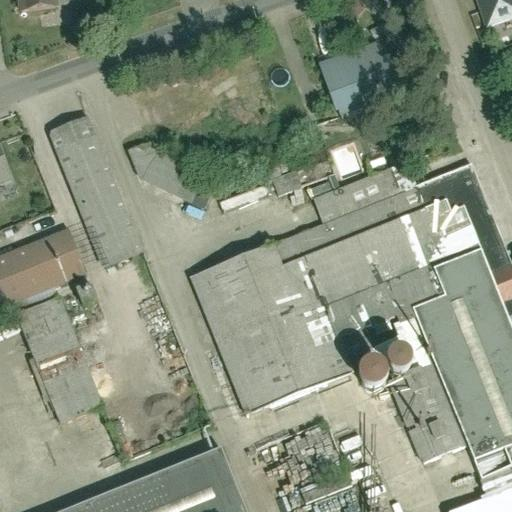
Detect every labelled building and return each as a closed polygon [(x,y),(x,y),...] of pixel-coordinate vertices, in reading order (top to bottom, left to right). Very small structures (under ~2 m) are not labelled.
[(22,0),(25,14),(76,3),(75,0),(22,0)] [(414,17),(409,0),(360,0),(370,29),(414,17)] [(511,23),(511,0),(477,0),(488,32),(511,23)] [(380,45),(320,66),(341,121),(398,99),(380,45)] [(72,126),(51,135),(107,270),(145,254),(91,118),(72,126)] [(0,183),(14,178),(0,141),(0,183)] [(125,151),(135,180),(201,212),(213,189),(222,216),(265,202),(257,175),(221,186),(156,155),(152,143),(125,151)] [(326,228),(193,282),(250,421),(357,378),(341,339),(414,310),(491,500),(460,511),(511,511),(511,270),(471,169),(390,201),(381,178),(317,204),(326,228)] [(67,234),(0,260),(0,314),(86,281),(67,234)] [(59,299),(12,316),(52,427),(100,410),(78,350),(59,299)] [(249,511),(223,448),(67,511),(249,511)]
